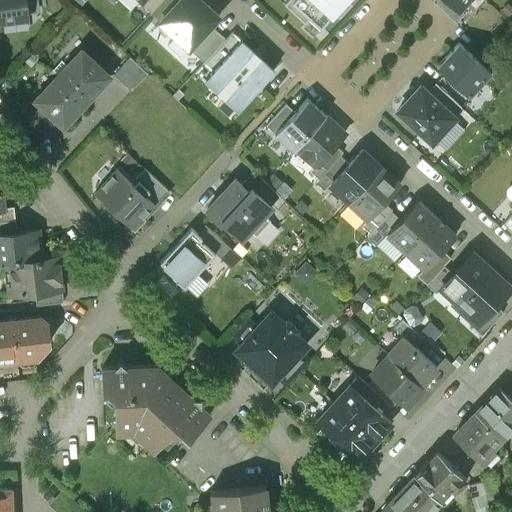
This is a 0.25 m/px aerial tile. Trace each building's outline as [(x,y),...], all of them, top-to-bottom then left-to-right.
[(0,0),(0,19),(27,16),(24,0),(0,0)] [(138,0),(138,1),(151,12),(162,0),(138,0)] [(219,15),(201,0),(178,0),(160,21),(189,48),(211,24),(219,15)] [(285,0),(304,17),(308,13),(320,24),(325,18),(325,17),(334,8),(338,12),(349,0),(285,0)] [(458,8),(449,0),(432,0),(456,22),(464,13),(458,8)] [(211,24),(189,48),(203,61),(225,38),(211,24)] [(203,61),(203,62),(212,70),(234,45),(226,37),(225,38),(203,61)] [(274,69),(241,38),(234,45),(212,70),(205,78),(238,109),(274,69)] [(457,43),(437,65),(470,95),(490,72),(457,43)] [(86,98),(110,72),(85,48),(61,74),(86,98)] [(506,70),(483,48),(475,57),(498,78),(506,70)] [(61,124),(86,98),(61,74),(36,100),(61,124)] [(461,106),(435,82),(427,91),(453,115),(461,106)] [(427,91),(420,84),(397,109),(432,141),(455,116),(453,115),(427,91)] [(294,110),(274,132),(293,149),(296,147),(326,114),(307,97),(294,110)] [(286,102),(266,124),(274,132),(294,110),(286,102)] [(345,132),(326,114),(296,147),(315,164),(334,143),(345,132)] [(334,143),(310,170),(318,178),(340,155),(343,151),(334,143)] [(330,183),(348,200),(381,166),(362,148),(349,163),(330,183)] [(318,178),(316,181),(324,189),(330,183),(349,163),(340,155),(318,178)] [(348,200),(367,218),(399,183),(381,166),(348,200)] [(131,180),(116,167),(100,185),(116,200),(109,207),(135,230),(146,218),(143,215),(155,202),(145,193),(149,189),(138,179),(134,183),(131,180)] [(168,189),(144,167),(131,180),(134,183),(138,179),(149,189),(145,193),(155,202),(168,189)] [(280,194),(253,170),(241,183),(248,190),(251,187),(270,204),(280,194)] [(235,177),(206,208),(221,222),(222,219),(242,237),(250,228),(263,214),(271,205),(270,204),(251,187),(248,190),(241,183),(235,177)] [(383,201),(362,224),(370,232),(391,210),(392,209),(383,201)] [(387,232),(406,249),(434,218),(415,201),(400,218),(387,232)] [(4,206),(4,208),(0,208),(0,221),(15,220),(13,205),(4,206)] [(370,232),(367,237),(376,244),(387,232),(400,218),(391,210),(370,232)] [(263,214),(250,228),(255,233),(268,219),(263,214)] [(406,249),(425,266),(453,235),(434,218),(406,249)] [(0,221),(0,233),(16,231),(15,220),(0,221)] [(191,226),(179,239),(179,238),(169,249),(169,250),(160,260),(170,270),(171,269),(174,272),(172,274),(184,285),(215,251),(203,240),(203,241),(200,238),(201,236),(191,226)] [(16,231),(0,233),(0,261),(5,261),(41,257),(41,256),(38,229),(16,231)] [(447,243),(423,269),(432,277),(444,264),(456,251),(447,243)] [(228,245),(219,255),(229,265),(239,255),(228,245)] [(453,272),(440,286),(441,286),(477,320),(478,320),(494,302),(510,285),(473,250),(453,272)] [(41,257),(5,261),(8,291),(21,290),(21,291),(25,291),(24,289),(34,288),(38,291),(62,289),(62,288),(59,254),(41,256),(41,257)] [(304,260),(293,272),(306,284),(317,272),(304,260)] [(432,277),(426,283),(436,292),(441,286),(440,286),(453,272),(444,264),(432,277)] [(370,294),(361,285),(351,297),(360,305),(368,296),(370,294)] [(62,289),(38,291),(34,288),(36,304),(63,301),(62,289)] [(375,302),(368,296),(360,305),(367,312),(375,303),(375,302)] [(494,302),(478,320),(477,320),(472,325),(482,334),(503,311),(494,302)] [(283,322),(271,311),(258,325),(241,343),(236,349),(251,362),(253,360),(259,365),(257,368),(271,381),(276,376),(301,349),(306,344),(294,333),(294,327),(288,322),(283,322)] [(41,316),(0,319),(0,361),(35,358),(44,348),(43,344),(50,343),(48,324),(41,319),(41,316)] [(248,317),(231,335),(241,343),(258,325),(248,317)] [(418,333),(402,318),(394,327),(404,336),(415,345),(423,337),(418,333)] [(441,332),(429,321),(418,333),(423,337),(430,344),(441,332)] [(415,345),(404,336),(388,354),(420,383),(421,383),(436,366),(415,345)] [(301,349),(276,376),(286,385),(310,358),(301,349)] [(420,383),(388,354),(372,371),(376,375),(398,395),(407,404),(424,386),(421,383),(420,383)] [(170,376),(158,364),(126,365),(120,360),(115,366),(102,366),(103,391),(108,391),(114,396),(116,423),(127,423),(154,448),(170,430),(180,430),(188,437),(210,413),(201,404),(200,396),(193,397),(178,383),(174,387),(166,380),(170,376)] [(368,384),(358,374),(349,383),(373,405),(381,396),(368,384)] [(398,395),(376,375),(368,384),(381,396),(390,404),(398,395)] [(373,405),(349,383),(333,401),(374,439),(391,421),(373,405)] [(511,399),(498,386),(475,410),(502,437),(511,426),(511,399)] [(374,439),(333,401),(317,419),(358,456),(374,439)] [(502,437),(475,410),(452,434),(483,464),(496,451),(492,447),(502,437)] [(465,478),(435,450),(414,473),(440,497),(450,487),(454,491),(465,478)] [(414,473),(382,508),(384,510),(385,511),(427,511),(440,497),(414,473)] [(493,474),(480,477),(481,482),(486,498),(499,494),(493,474)] [(481,482),(468,486),(475,509),(488,505),(486,498),(481,482)] [(268,511),(265,484),(210,490),(211,504),(218,510),(218,511),(268,511)] [(12,511),(11,488),(0,488),(0,511),(12,511)]
